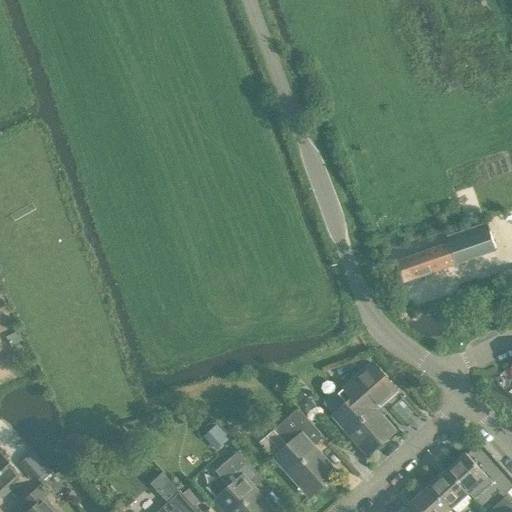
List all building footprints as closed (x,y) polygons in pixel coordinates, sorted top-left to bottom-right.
[(398,262),(405,283),(496,251),(486,225),(448,238),(450,244),(398,262)] [(511,270),(498,274),(503,293),(511,290),(511,254),(508,256),(511,270)] [(373,405),(394,386),(374,364),(339,394),(347,404),(334,416),(369,456),(396,431),(373,405)] [(275,459),(276,459),(310,497),(338,473),(314,447),(324,438),(299,408),(260,442),(275,459)] [(206,488),(217,500),(227,511),(276,511),(255,488),(265,479),(240,450),(215,472),(219,477),(206,488)] [(466,453),(448,469),(470,494),(475,499),(493,483),(488,477),(478,466),(471,458),(466,453)] [(33,454),(20,466),(35,482),(36,480),(39,484),(40,483),(50,474),(47,470),(33,454)] [(0,491),(18,476),(0,456),(0,491)] [(431,485),(452,510),(470,494),(448,469),(431,485)] [(55,511),(43,497),(48,492),(40,483),(19,503),(27,511),(26,511),(55,511)] [(412,502),(421,511),(449,511),(452,510),(431,485),(412,502)] [(198,511),(181,492),(158,511),(198,511)] [(511,504),(505,497),(488,511),(509,511),(511,510),(511,504)] [(400,511),(421,511),(412,502),(400,511)]
